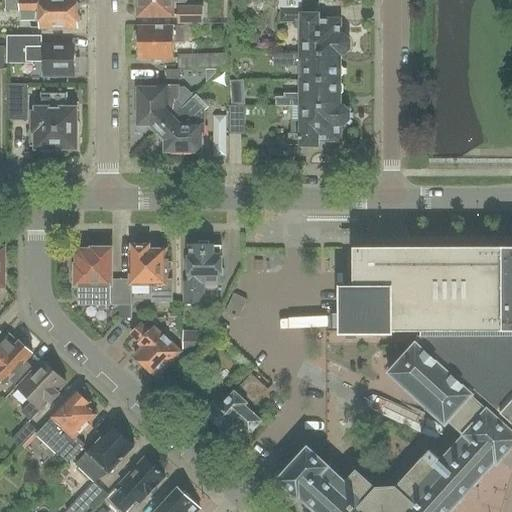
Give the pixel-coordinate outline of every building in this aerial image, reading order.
[(77,24),(81,19),(81,18),(77,13),(77,10),(77,5),(77,0),(20,0),(20,1),(8,1),(8,8),(20,8),(20,12),(41,12),(41,29),(46,29),(51,32),(55,28),(77,28),(77,24)] [(174,17),(173,0),(140,0),(140,17),(174,17)] [(304,27),(303,54),(341,55),(341,53),(343,52),(345,51),(347,50),(348,49),(349,47),(349,45),(349,43),(348,41),(348,39),(347,38),(345,37),(344,37),(342,36),(341,36),(341,20),(329,20),(328,22),(328,25),(321,25),(321,22),(319,20),(318,20),(318,15),(303,15),(302,0),(279,0),(280,10),(283,10),(283,22),(298,22),(298,27),(304,27)] [(204,6),(179,5),(179,23),(204,23),(204,6)] [(184,44),(184,27),(140,27),(140,30),(137,32),(137,37),(140,39),(139,59),(174,60),(174,43),(184,44)] [(9,37),(9,52),(9,65),(25,65),(25,61),(45,62),(45,75),(76,75),(76,73),(80,73),(80,60),(76,60),(76,58),(74,58),(74,53),(76,53),(76,47),(44,47),(44,49),(32,48),(32,37),(9,37)] [(303,81),(340,81),(340,77),(343,75),(343,69),(341,66),(341,55),(303,54),(283,54),(283,55),(273,55),(273,68),(303,68),(303,81)] [(216,55),(179,57),(179,70),(216,68),(216,55)] [(278,99),(278,106),(281,106),(303,106),(340,106),(340,95),(343,93),(343,86),(340,83),(340,81),(303,81),(303,94),(287,94),(287,99),(278,99)] [(28,85),(9,85),(9,120),(28,120),(28,85)] [(160,133),(193,99),(196,96),(186,87),(157,87),(157,90),(141,90),(141,95),(139,99),(140,103),(140,111),(138,115),(140,120),(140,124),(150,124),(160,133)] [(245,93),(232,94),(233,105),(245,104),(245,93)] [(80,124),(80,123),(76,123),(76,112),(80,112),(80,111),(76,111),(76,110),(74,110),(74,104),(80,104),(80,103),(67,103),(67,95),(43,95),(43,110),(42,110),(42,115),(35,115),(35,131),(38,131),(38,147),(39,147),(43,152),(52,152),(55,148),(76,148),(76,133),(78,133),(78,131),(74,131),(74,125),(77,125),(77,124),(80,124)] [(205,112),(193,99),(160,133),(168,141),(168,150),(173,150),(176,152),(182,150),(189,151),(193,152),(197,151),(201,151),(201,136),(202,136),(202,135),(205,135),(205,112)] [(246,134),(245,105),(229,106),(230,135),(246,134)] [(340,107),(340,106),(303,106),(303,120),(293,119),(293,133),(291,133),(291,139),(282,139),(282,151),(303,151),(303,146),(318,146),(318,140),(319,140),(321,140),(321,136),(327,136),(327,138),(329,140),(340,140),(340,124),(342,124),(344,124),(345,123),(347,122),(348,120),(349,119),(349,117),(349,115),(349,113),(348,111),(347,110),(346,109),(345,108),(344,108),(342,107),(340,107)] [(227,137),(227,117),(215,117),(215,137),(227,137)] [(121,305),(121,283),(113,283),(112,249),(109,249),(106,246),(100,246),(97,249),(94,249),(94,252),(82,251),(79,254),(79,266),(77,266),(77,272),(78,272),(78,279),(77,279),(77,285),(81,285),(81,311),(112,312),(112,305),(121,305)] [(133,283),(121,283),(121,305),(133,305),(133,285),(151,285),(151,289),(155,289),(155,306),(172,306),(172,301),(173,301),(173,281),(167,281),(167,275),(169,275),(169,261),(167,261),(167,250),(150,250),(150,246),(134,246),(134,250),(133,250),(133,270),(130,270),(130,279),(133,279),(133,283)] [(205,283),(222,283),(222,246),(190,246),(190,289),(186,289),(186,304),(205,304),(205,283)] [(423,340),(419,344),(493,413),(511,431),(511,248),(425,249),(355,249),(355,290),(344,290),(344,333),(358,333),(358,339),(377,339),(377,333),(423,333),(423,340)] [(158,377),(181,353),(172,345),(172,344),(165,338),(156,329),(151,334),(144,327),(140,327),(133,335),(146,348),(137,357),(146,366),(148,372),(152,375),(156,376),(158,377)] [(19,388),(36,370),(27,362),(34,354),(32,352),(33,352),(32,350),(32,348),(31,347),(29,345),(27,344),(25,344),(23,344),(21,342),(16,348),(12,344),(15,339),(11,335),(5,342),(6,343),(0,350),(0,380),(6,386),(11,380),(19,388)] [(511,431),(493,413),(419,344),(391,374),(447,427),(450,423),(465,437),(435,470),(424,460),(397,490),(396,489),(378,491),(376,492),(357,474),(347,484),(328,466),(309,449),(280,482),(301,500),(303,498),(317,511),(453,511),(497,464),(499,466),(511,452),(511,431)] [(36,370),(19,388),(34,403),(24,413),(32,421),(50,402),(52,404),(61,394),(60,392),(67,384),(65,382),(65,381),(62,377),(59,375),(57,376),(54,372),(54,369),(48,364),(45,364),(43,363),(36,370)] [(261,400),(268,391),(252,376),(223,408),(217,403),(206,413),(213,420),(225,431),(223,434),(230,441),(238,432),(243,437),(248,432),(252,435),(263,423),(250,411),(261,400)] [(89,424),(98,415),(89,407),(92,404),(79,392),(39,434),(69,463),(86,445),(77,437),(81,433),(82,434),(91,425),(89,424)] [(22,450),(39,432),(29,423),(13,441),(22,450)] [(77,466),(87,475),(95,483),(110,474),(110,475),(114,470),(117,471),(121,467),(121,464),(136,447),(123,436),(124,435),(123,434),(122,435),(119,432),(120,430),(119,429),(118,431),(114,427),(77,466)] [(148,461),(146,458),(121,485),(124,488),(112,501),(123,511),(126,511),(138,500),(141,503),(166,477),(156,468),(156,464),(152,460),(148,461)] [(93,511),(108,496),(95,483),(67,511),(93,511)] [(198,511),(201,509),(195,503),(194,504),(190,500),(190,496),(185,492),(181,492),(178,488),(155,511),(198,511)]
